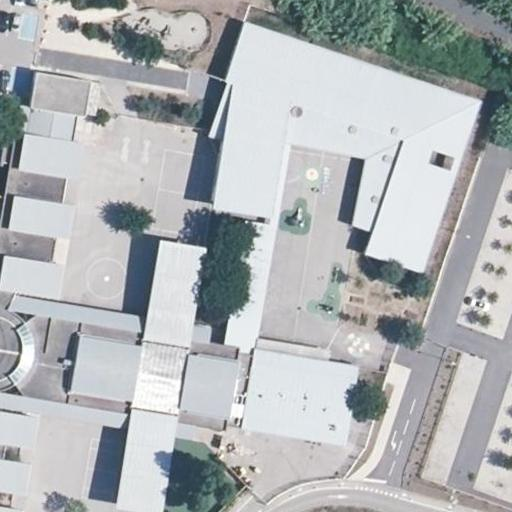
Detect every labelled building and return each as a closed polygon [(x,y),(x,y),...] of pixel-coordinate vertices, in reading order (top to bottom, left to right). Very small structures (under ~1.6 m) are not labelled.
[(253,354),(319,365),(322,350),(252,338),(285,149),(356,163),(343,228),(361,235),(354,256),(410,276),(469,105),(240,26),(220,84),(222,86),(204,140),(215,142),(204,210),(265,219),(264,226),(237,222),(218,342),(240,345),(239,351),(253,354)] [(0,511),(14,511),(15,508),(0,505),(0,489),(17,493),(23,462),(3,458),(5,443),(25,446),(31,414),(0,409),(0,388),(2,388),(14,382),(23,395),(128,413),(131,396),(140,345),(142,329),(37,312),(25,321),(21,316),(8,307),(13,294),(15,290),(49,296),(56,262),(52,261),(56,235),(60,236),(65,202),(62,201),(66,175),(70,176),(76,140),(74,139),(78,115),(84,116),(90,81),(35,71),(30,106),(19,104),(14,135),(5,133),(0,159),(0,160),(9,162),(3,194),(0,193),(0,511)] [(86,141),(76,140),(70,176),(80,178),(86,141)] [(76,204),(65,202),(60,236),(70,238),(76,204)] [(462,326),(502,339),(511,308),(511,229),(494,224),(462,326)] [(66,263),(56,262),(49,296),(60,297),(66,263)] [(8,307),(37,312),(142,329),(140,345),(187,354),(190,337),(208,340),(210,327),(13,294),(8,307)] [(37,312),(8,307),(21,316),(25,321),(37,312)] [(175,420),(194,424),(226,429),(227,423),(242,426),(253,354),(239,351),(240,345),(218,342),(208,340),(190,337),(187,354),(178,404),(175,420)] [(458,375),(480,383),(488,361),(466,353),(458,375)] [(242,426),(345,442),(357,371),(319,365),(253,354),(242,426)] [(511,501),(511,371),(476,491),(511,501)] [(0,388),(0,391),(23,395),(14,382),(2,388),(0,388)] [(23,395),(0,391),(0,404),(192,436),(194,424),(175,420),(178,404),(131,396),(128,413),(23,395)] [(39,416),(31,414),(25,446),(34,448),(39,416)] [(31,463),(23,462),(17,493),(27,494),(31,463)]
